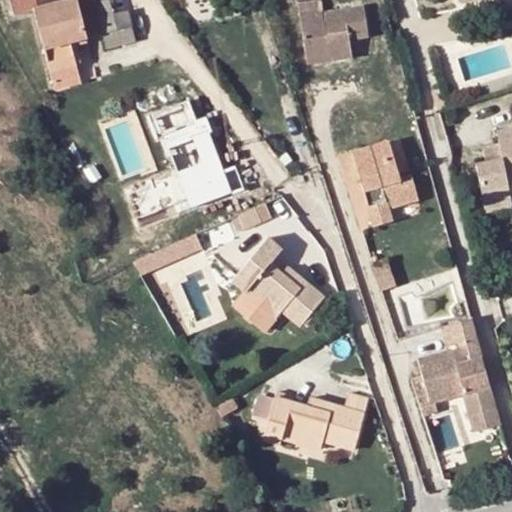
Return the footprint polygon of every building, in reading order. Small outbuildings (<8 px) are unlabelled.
[(49,72),(75,64),(69,42),(130,27),(126,11),(111,14),(106,0),(70,0),(58,3),(57,0),(9,0),(13,17),(32,11),(49,72)] [(296,9),(297,18),(320,15),(319,5),(296,9)] [(346,34),(347,41),(368,37),(364,8),(320,15),(324,39),(346,34)] [(304,67),(328,63),(324,39),(320,15),(297,18),(304,67)] [(324,39),(328,63),(350,59),(347,41),(346,34),(324,39)] [(79,79),(75,64),(49,72),(53,87),(79,79)] [(178,96),(141,112),(152,136),(158,133),(173,166),(121,188),(137,225),(237,181),(228,161),(217,166),(195,116),(188,119),(178,96)] [(482,190),(510,185),(511,184),(511,127),(500,130),(502,144),(505,160),(486,162),(477,165),(482,190)] [(401,180),(390,143),(339,158),(346,186),(360,181),(374,227),(392,222),(388,208),(418,198),(412,177),(401,180)] [(505,160),(502,144),(484,148),(486,162),(505,160)] [(511,204),(511,193),(510,185),(482,190),(485,209),(511,204)] [(260,223),(253,209),(236,216),(242,231),(243,230),(260,223)] [(199,232),(134,261),(141,278),(206,249),(199,232)] [(288,281),(281,275),(269,264),(281,251),(267,239),(231,281),(244,294),(274,319),(280,311),(300,327),(323,298),(294,274),(288,281)] [(393,286),(385,259),(370,263),(379,289),(393,286)] [(286,268),(281,275),(288,281),(294,274),(286,268)] [(274,319),(244,294),(237,302),(269,326),(274,319)] [(483,354),(472,317),(444,325),(449,344),(467,339),(473,357),(483,354)] [(421,360),(424,371),(451,363),(458,361),(455,350),(421,360)] [(424,371),(412,374),(422,409),(433,405),(432,402),(466,393),(473,417),(498,409),(483,354),(473,357),(470,365),(460,367),(458,361),(451,363),(424,371)] [(470,365),(473,357),(458,361),(460,367),(470,365)] [(342,408),(316,401),(314,410),(305,408),(290,403),(292,398),(275,394),(264,434),(280,440),(317,450),(319,442),(352,451),(366,400),(346,394),(342,408)] [(214,406),(223,422),(240,412),(230,396),(214,406)] [(314,410),(316,401),(307,399),(305,408),(314,410)] [(503,424),(498,409),(473,417),(478,432),(503,424)] [(277,448),(280,440),(264,434),(261,444),(277,448)] [(502,478),(505,488),(511,485),(511,467),(510,468),(508,469),(504,473),(502,478)]
